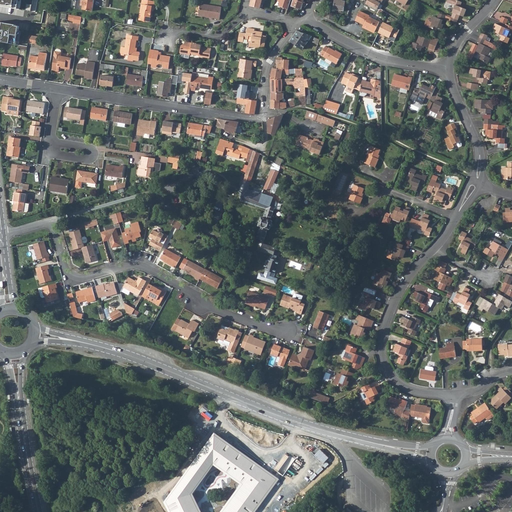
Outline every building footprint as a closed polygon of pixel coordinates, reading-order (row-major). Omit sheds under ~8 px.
[(0,0),(0,6),(16,9),(16,0),(0,0)] [(26,0),(25,11),(35,12),(36,0),(26,0)] [(83,3),(82,9),(92,11),(93,0),(81,0),(81,2),(83,3)] [(261,9),(263,2),(262,2),(261,0),(251,0),(250,6),(261,9)] [(278,6),(287,9),(290,0),(277,0),(277,1),(279,1),(278,6)] [(301,9),(304,2),(296,0),(293,0),(291,6),(301,9)] [(345,11),(346,0),(335,0),(334,9),(345,11)] [(367,0),(365,5),(377,9),(378,8),(382,0),(367,0)] [(457,20),(459,16),(463,17),(466,10),(459,7),(461,3),(454,0),(453,0),(452,5),(454,6),(451,13),(452,13),(450,18),(457,20)] [(138,19),(149,21),(151,10),(153,10),(154,4),(141,2),(138,19)] [(220,14),(221,7),(199,3),(198,11),(220,14)] [(367,26),(367,28),(375,32),(380,22),(369,17),(370,16),(360,11),(356,21),(364,25),(367,26)] [(432,29),(433,26),(441,29),(443,24),(441,23),(442,20),(443,20),(444,19),(449,21),(448,22),(455,25),(457,20),(450,18),(438,13),(436,18),(431,16),(429,20),(427,27),(432,29)] [(80,24),(81,16),(74,15),(73,21),(73,22),(80,24)] [(0,42),(14,44),(17,25),(0,22),(0,42)] [(383,22),(378,33),(389,38),(390,36),(395,38),(399,30),(383,22)] [(496,31),(495,34),(501,36),(499,41),(506,44),(509,39),(506,38),(510,30),(495,24),(492,30),(496,31)] [(252,36),(251,41),(249,42),(249,46),(260,48),(260,47),(264,48),(266,36),(262,35),(262,34),(258,33),(258,32),(253,31),(254,29),(247,28),(246,33),(239,33),(238,42),(242,43),(243,39),(248,40),(249,36),(252,36)] [(303,49),(312,36),(298,31),(297,31),(291,40),(303,49)] [(34,43),(35,40),(37,41),(37,39),(39,40),(40,36),(30,34),(30,37),(29,42),(34,43)] [(140,52),(135,51),(137,40),(138,40),(139,36),(128,34),(125,47),(122,46),(121,54),(125,55),(125,53),(129,54),(128,59),(134,60),(134,59),(139,60),(140,52)] [(28,46),(29,42),(30,37),(23,35),(21,44),(28,46)] [(431,41),(419,36),(416,45),(412,43),(411,49),(420,52),(422,47),(428,49),(427,50),(434,53),(434,51),(439,54),(439,53),(441,50),(442,47),(437,45),(439,39),(433,36),(431,41)] [(477,42),(479,43),(475,51),(481,54),(479,59),(488,63),(490,59),(487,57),(491,49),(483,45),(485,40),(479,37),(477,42)] [(190,54),(191,51),(199,53),(199,55),(209,57),(211,47),(201,45),(201,43),(191,41),(191,42),(186,41),(185,45),(181,44),(180,52),(190,54)] [(324,57),(337,65),(342,55),(330,48),(329,48),(326,46),(321,55),(324,57)] [(148,63),(152,64),(157,64),(159,63),(163,64),(163,67),(168,68),(170,56),(159,54),(159,51),(158,50),(151,49),(148,63)] [(52,68),(53,70),(54,70),(55,70),(59,71),(60,66),(65,67),(65,68),(69,69),(71,57),(60,56),(61,52),(55,51),(52,67),(52,68)] [(45,70),(47,53),(40,52),(39,57),(31,56),(29,67),(45,70)] [(18,66),(18,65),(21,65),(22,57),(19,57),(19,56),(4,53),(3,63),(18,66)] [(277,60),(276,68),(289,69),(289,60),(282,59),(279,57),(278,57),(276,60),(277,60)] [(250,78),(251,74),(252,74),(252,69),(251,69),(252,65),(256,66),(257,61),(241,59),(240,68),(240,72),(239,72),(238,77),(250,78)] [(81,75),(81,74),(84,74),(84,77),(92,78),(95,62),(87,60),(86,64),(77,62),(76,74),(81,75)] [(282,79),(282,75),(279,75),(279,74),(290,74),(290,69),(289,69),(276,68),(272,68),(270,79),(282,79)] [(474,75),(474,77),(480,78),(479,83),(488,85),(489,80),(485,79),(487,71),(471,68),(469,74),(474,75)] [(139,85),(140,79),(146,80),(148,70),(142,69),(141,76),(127,74),(126,83),(139,85)] [(302,69),(295,69),(295,78),(303,78),(304,77),(302,69)] [(189,94),(190,87),(192,76),(192,74),(183,73),(182,81),(186,82),(184,93),(189,94)] [(354,89),(359,79),(347,73),(341,83),(354,89)] [(112,86),(114,76),(101,74),(100,84),(112,86)] [(412,78),(408,77),(408,79),(395,75),(392,86),(409,90),(412,78)] [(168,92),(170,92),(171,87),(171,84),(172,79),(170,79),(171,77),(167,76),(166,82),(160,81),(157,95),(167,96),(168,92)] [(195,87),(195,86),(211,89),(213,77),(208,76),(208,78),(197,76),(192,76),(192,78),(190,87),(195,87)] [(283,84),(294,83),(294,87),(304,87),(303,80),(303,78),(295,78),(282,79),(283,84)] [(273,92),(284,92),(284,88),(284,86),(283,85),(283,84),(282,79),(270,79),(273,92)] [(304,87),(312,87),(310,79),(303,80),(304,87)] [(363,80),(360,92),(359,95),(364,97),(367,95),(368,93),(371,94),(370,97),(374,98),(374,96),(377,84),(377,80),(372,79),(371,83),(366,82),(366,81),(363,80)] [(251,90),(252,86),(234,83),(233,90),(239,91),(238,97),(245,98),(246,89),(251,90)] [(436,88),(431,86),(430,88),(423,85),(420,91),(415,88),(411,96),(416,99),(417,95),(425,99),(428,94),(432,96),(436,88)] [(305,94),(305,97),(310,97),(309,90),(315,90),(316,88),(312,87),(304,87),(305,94)] [(429,114),(429,115),(436,118),(440,120),(444,113),(440,110),(442,105),(440,104),(442,99),(437,97),(440,90),(436,88),(432,96),(436,98),(430,111),(430,112),(429,114)] [(306,105),(306,103),(305,97),(305,94),(298,95),(298,91),(295,91),(295,100),(294,105),(306,105)] [(280,101),(280,100),(285,99),(285,92),(284,92),(273,92),(272,101),(280,101)] [(2,110),(8,111),(9,109),(20,111),(21,100),(10,98),(10,97),(5,96),(2,110)] [(236,102),(246,104),(245,113),(254,114),(256,100),(245,98),(238,97),(237,97),(236,102)] [(337,113),(341,104),(327,99),(323,109),(337,113)] [(29,100),(27,110),(44,113),(46,103),(29,100)] [(481,109),(481,115),(490,116),(491,110),(492,110),(493,101),(488,101),(475,100),(475,109),(481,109)] [(66,107),(64,116),(68,116),(68,117),(81,119),(80,124),(83,125),(86,111),(83,110),(83,109),(70,106),(70,107),(66,107)] [(93,106),(92,117),(107,120),(108,109),(93,106)] [(116,110),(114,120),(132,122),(133,113),(116,110)] [(318,114),(308,111),(305,117),(315,121),(318,114)] [(268,120),(268,133),(275,135),(283,114),(268,120)] [(321,115),(319,122),(333,127),(336,121),(321,115)] [(140,118),(138,134),(145,135),(145,132),(150,133),(155,134),(157,120),(152,119),(152,120),(140,118)] [(220,127),(220,128),(235,133),(239,122),(222,119),(220,127)] [(165,120),(163,132),(168,133),(168,130),(181,132),(182,123),(165,120)] [(484,120),(484,130),(486,130),(486,136),(490,136),(489,139),(497,139),(496,144),(504,144),(505,139),(502,138),(502,127),(503,125),(499,124),(498,125),(492,125),(492,120),(484,120)] [(39,137),(41,127),(39,127),(40,122),(32,121),(31,125),(30,125),(29,135),(39,137)] [(190,122),(188,133),(205,136),(205,132),(206,132),(207,125),(190,122)] [(449,148),(454,146),(453,143),(460,140),(458,136),(457,137),(455,133),(456,133),(454,128),(456,127),(454,123),(448,125),(450,130),(447,131),(449,136),(444,138),(449,148)] [(9,144),(7,155),(19,156),(20,146),(19,146),(20,137),(9,136),(8,144),(9,144)] [(310,150),(309,151),(320,155),(324,143),(316,140),(316,142),(308,139),(307,140),(299,137),(296,144),(296,145),(300,147),(310,150)] [(233,143),(220,139),(216,153),(223,156),(224,153),(239,158),(240,155),(246,157),(245,160),(249,161),(250,157),(251,157),(251,155),(253,149),(242,146),(239,145),(238,147),(233,146),(233,143)] [(368,156),(365,163),(376,168),(379,159),(378,159),(381,150),(371,146),(368,155),(368,156)] [(245,172),(245,173),(252,176),(260,153),(253,149),(251,155),(251,157),(250,157),(249,161),(245,172)] [(199,151),(196,159),(207,162),(208,158),(202,156),(203,152),(199,151)] [(155,158),(143,155),(142,160),(143,160),(142,164),(142,168),(139,167),(138,174),(152,176),(153,172),(159,170),(158,165),(158,162),(155,161),(155,158)] [(502,167),(502,179),(508,179),(508,176),(511,176),(511,161),(508,161),(508,167),(502,167)] [(21,183),(23,172),(23,168),(24,168),(24,165),(12,163),(10,180),(21,183)] [(107,164),(106,174),(123,177),(124,166),(120,165),(120,167),(112,165),(107,164)] [(271,168),(263,189),(270,191),(278,171),(271,168)] [(412,168),(408,176),(412,177),(410,184),(412,185),(411,188),(416,190),(420,182),(424,184),(427,175),(423,174),(422,176),(414,172),(415,170),(412,168)] [(78,170),(76,187),(81,188),(83,181),(96,183),(98,173),(78,170)] [(252,176),(245,173),(239,191),(241,200),(255,205),(266,209),(262,218),(261,217),(258,225),(260,226),(255,238),(262,241),(266,229),(268,229),(271,221),(270,221),(274,209),(275,208),(274,208),(270,206),(273,198),(256,192),(247,189),(249,182),(252,176)] [(52,177),(50,190),(67,193),(69,180),(52,177)] [(435,180),(430,179),(426,190),(431,192),(432,190),(438,192),(436,198),(443,201),(444,198),(449,199),(454,188),(449,186),(447,189),(441,186),(441,184),(435,182),(435,180)] [(351,193),(349,199),(361,204),(363,198),(361,197),(364,188),(355,184),(351,193)] [(22,189),(16,188),(16,192),(14,192),(13,201),(15,201),(13,211),(24,212),(24,211),(26,211),(28,210),(29,203),(26,202),(27,193),(22,192),(22,189)] [(382,222),(389,224),(391,219),(400,222),(401,219),(405,221),(410,208),(404,206),(403,209),(396,206),(394,210),(392,209),(390,214),(386,212),(382,222)] [(511,209),(510,209),(510,207),(505,207),(505,215),(502,215),(502,221),(511,221),(511,209)] [(408,227),(413,229),(417,230),(418,229),(425,232),(424,235),(427,236),(429,236),(432,229),(428,227),(430,221),(428,220),(429,216),(424,214),(421,222),(416,220),(412,219),(408,227)] [(97,219),(85,222),(86,227),(99,224),(97,219)] [(132,238),(133,241),(137,240),(136,237),(141,235),(140,231),(141,231),(139,221),(130,224),(131,227),(125,228),(126,231),(122,233),(125,243),(129,242),(129,239),(132,238)] [(116,227),(101,232),(103,240),(110,238),(112,246),(121,244),(116,227)] [(70,232),(75,249),(82,247),(85,246),(80,229),(70,232)] [(153,242),(151,245),(156,248),(156,249),(160,251),(161,248),(168,235),(164,233),(160,231),(159,233),(153,229),(149,236),(152,238),(151,241),(153,242)] [(469,246),(474,248),(478,240),(473,237),(472,239),(465,235),(466,233),(462,231),(459,238),(462,240),(459,246),(462,247),(460,251),(465,253),(467,250),(469,246)] [(45,241),(34,244),(39,259),(43,258),(44,262),(50,260),(49,256),(50,256),(49,252),(48,252),(45,241)] [(402,244),(394,241),(393,244),(394,245),(392,252),(389,251),(386,257),(394,260),(396,254),(402,256),(405,249),(402,247),(403,244),(402,244)] [(502,260),(504,257),(508,249),(493,241),(489,248),(486,247),(483,252),(492,256),(494,251),(500,254),(498,258),(502,260)] [(85,246),(82,247),(87,262),(98,259),(96,254),(93,244),(85,246)] [(262,245),(259,244),(257,249),(270,254),(273,255),(276,247),(267,244),(266,246),(262,244),(262,245)] [(166,248),(161,258),(169,262),(168,263),(175,267),(181,256),(166,248)] [(237,259),(238,260),(245,263),(249,254),(248,254),(243,252),(242,256),(238,255),(237,259)] [(277,256),(273,255),(270,254),(269,257),(268,260),(266,260),(264,266),(266,266),(265,270),(263,275),(269,276),(270,271),(275,273),(279,261),(275,259),(277,256)] [(194,279),(199,281),(200,278),(205,269),(188,260),(183,270),(195,276),(194,279)] [(49,264),(37,267),(42,283),(53,279),(51,275),(49,268),(50,268),(49,264)] [(437,287),(443,290),(445,285),(449,286),(452,279),(443,274),(445,268),(444,268),(438,265),(436,264),(434,269),(437,271),(433,278),(440,282),(437,287)] [(392,273),(385,270),(382,268),(380,273),(377,272),(374,280),(373,283),(378,285),(379,282),(387,285),(390,278),(393,279),(395,274),(392,273)] [(205,269),(200,278),(218,287),(222,277),(205,269)] [(511,296),(511,295),(511,273),(511,275),(507,273),(503,280),(505,281),(500,289),(504,292),(511,296)] [(130,278),(124,287),(139,295),(147,280),(140,277),(137,282),(130,278)] [(104,284),(97,286),(100,297),(107,295),(108,296),(118,293),(115,282),(104,285),(104,284)] [(40,288),(43,296),(44,297),(48,296),(50,301),(61,298),(59,292),(58,293),(57,288),(59,287),(57,283),(44,286),(40,288)] [(145,292),(143,295),(147,298),(149,295),(157,299),(157,300),(161,302),(167,291),(163,289),(162,290),(157,288),(150,283),(145,292)] [(265,285),(263,291),(269,293),(271,287),(270,287),(265,285)] [(457,292),(453,300),(457,302),(458,301),(465,304),(463,307),(468,309),(469,306),(472,302),(467,299),(469,297),(470,294),(468,293),(470,289),(465,286),(461,294),(457,292)] [(93,287),(77,291),(80,302),(89,300),(89,302),(97,300),(96,296),(93,287)] [(271,287),(269,293),(275,296),(277,290),(271,287)] [(249,290),(244,302),(251,304),(252,302),(255,303),(254,304),(265,308),(268,298),(264,296),(249,290)] [(415,291),(412,296),(416,298),(415,300),(421,303),(419,307),(426,310),(428,307),(429,307),(432,300),(437,303),(439,298),(424,291),(423,295),(415,291)] [(361,303),(359,308),(367,311),(369,306),(375,308),(376,306),(380,307),(381,303),(373,299),(375,295),(373,294),(366,292),(365,296),(366,297),(363,304),(361,303)] [(283,294),(279,304),(288,307),(288,306),(296,309),(296,311),(300,313),(304,303),(300,302),(300,300),(292,297),(283,294)] [(511,302),(511,301),(500,294),(497,299),(494,303),(484,298),(478,308),(482,310),(483,308),(495,314),(499,307),(502,308),(505,304),(510,307),(511,302)] [(136,308),(125,302),(128,313),(133,315),(136,308)] [(78,307),(74,309),(76,317),(84,319),(85,314),(80,313),(78,307)] [(111,314),(115,320),(123,316),(124,315),(123,312),(118,310),(111,314)] [(319,311),(313,326),(322,330),(328,314),(319,311)] [(373,321),(358,314),(356,319),(359,320),(357,325),(354,324),(350,334),(356,337),(357,334),(364,337),(367,329),(370,330),(373,321)] [(402,316),(400,321),(404,323),(402,326),(409,329),(407,333),(414,336),(416,332),(414,331),(417,324),(419,324),(421,320),(412,316),(411,320),(402,316)] [(177,318),(171,329),(175,332),(176,331),(188,338),(192,330),(194,332),(199,324),(192,320),(189,325),(187,323),(181,319),(181,320),(177,318)] [(221,328),(218,335),(220,336),(219,339),(218,342),(220,343),(229,346),(228,348),(229,350),(234,352),(236,350),(239,341),(236,339),(239,332),(234,330),(229,328),(228,329),(228,330),(226,329),(225,330),(221,328)] [(249,336),(245,348),(245,349),(261,355),(266,342),(258,339),(258,340),(254,338),(254,336),(250,334),(249,336)] [(245,335),(241,346),(245,348),(249,336),(245,335)] [(466,348),(466,350),(482,350),(482,339),(466,339),(466,341),(462,341),(463,349),(466,348)] [(403,341),(402,341),(401,345),(396,344),(393,351),(399,353),(398,358),(396,362),(403,365),(405,360),(407,356),(404,355),(407,348),(409,348),(411,344),(410,344),(403,341)] [(447,347),(439,348),(440,358),(455,356),(454,342),(447,343),(447,347)] [(503,354),(508,353),(511,353),(511,355),(511,356),(511,355),(511,343),(511,344),(511,343),(502,343),(503,354)] [(284,367),(286,360),(290,350),(275,344),(271,354),(281,357),(278,365),(284,367)] [(342,357),(345,359),(354,362),(352,367),(357,369),(361,367),(362,366),(365,357),(355,352),(356,349),(357,348),(348,344),(346,349),(344,349),(341,356),(342,357)] [(292,353),(288,364),(290,365),(293,367),(297,366),(305,368),(306,366),(309,359),(310,359),(314,350),(311,349),(304,346),(300,356),(292,353)] [(231,357),(227,366),(233,368),(236,359),(231,357)] [(421,368),(419,377),(426,378),(435,380),(437,371),(433,370),(425,369),(421,368)] [(356,374),(343,369),(341,374),(338,373),(335,380),(333,384),(335,384),(339,386),(340,382),(347,385),(349,381),(350,378),(354,379),(356,374)] [(369,384),(361,388),(363,392),(364,391),(368,398),(365,399),(367,404),(374,400),(372,396),(379,393),(378,390),(382,388),(379,384),(371,388),(369,384)] [(511,392),(505,386),(502,389),(501,387),(498,390),(500,393),(497,395),(496,394),(492,399),(494,401),(491,403),(496,408),(503,401),(505,404),(510,398),(511,399),(511,392)] [(312,391),(309,397),(327,404),(330,397),(312,391)] [(391,395),(388,403),(392,404),(391,406),(396,408),(394,413),(402,415),(407,400),(400,397),(400,399),(391,395)] [(469,418),(472,421),(476,419),(477,422),(478,422),(485,417),(492,412),(485,402),(481,405),(482,407),(472,414),(473,415),(469,418)] [(419,404),(415,403),(415,404),(411,404),(409,415),(422,417),(421,423),(428,423),(431,408),(419,405),(419,404)] [(215,432),(165,502),(169,511),(255,511),(279,478),(215,432)]
